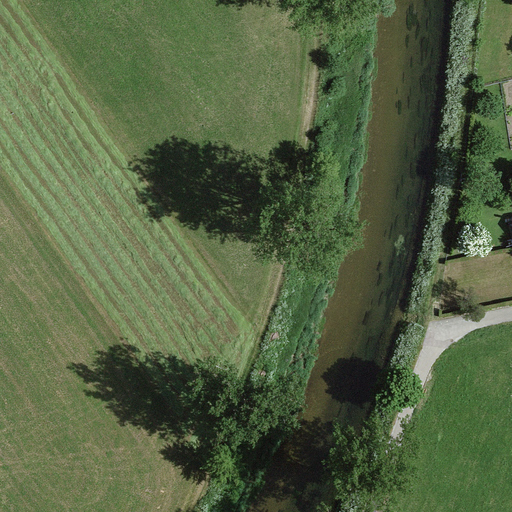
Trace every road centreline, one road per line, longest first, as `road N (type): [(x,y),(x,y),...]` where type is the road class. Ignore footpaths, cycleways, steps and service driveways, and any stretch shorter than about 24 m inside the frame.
road 1 (track): [(321,0),(323,196),(209,511)]
road 2 (track): [(511,315),(434,340),(415,372),(373,511)]
